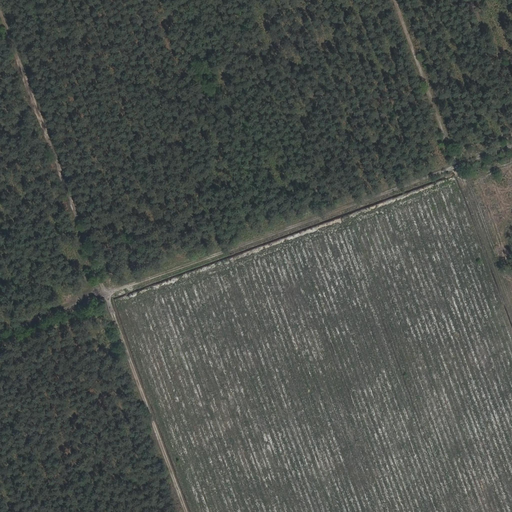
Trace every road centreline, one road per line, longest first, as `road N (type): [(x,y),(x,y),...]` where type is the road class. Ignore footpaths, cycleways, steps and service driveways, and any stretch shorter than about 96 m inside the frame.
road 1 (track): [(187,511),(109,307),(75,261),(81,227),(0,6)]
road 2 (track): [(511,146),(0,334)]
road 3 (track): [(456,167),(395,0)]
road 4 (track): [(456,167),(511,310)]
